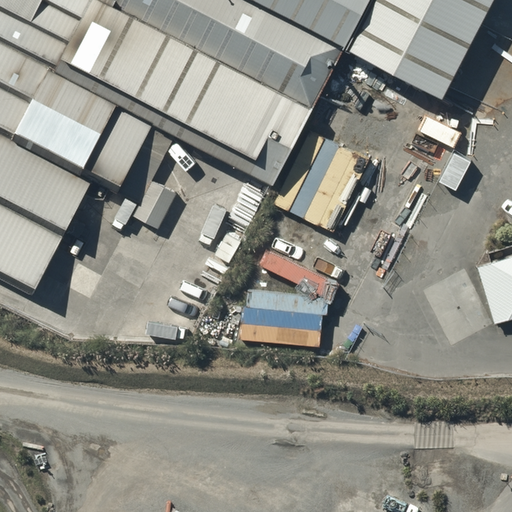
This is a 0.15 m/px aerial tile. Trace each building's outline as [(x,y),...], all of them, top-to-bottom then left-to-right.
[(309,101),(113,0),(0,0),(0,258),(37,278),(92,175),(140,198),(176,129),(275,179),(309,101)] [(267,0),(113,0),(309,101),(344,41),(267,0)] [(267,0),(344,41),(365,0),(267,0)] [(365,0),(344,41),(441,89),(486,0),(365,0)] [(511,312),(511,246),(475,259),(496,318),(511,312)] [(440,354),(359,345),(356,366),(437,375),(440,354)]
